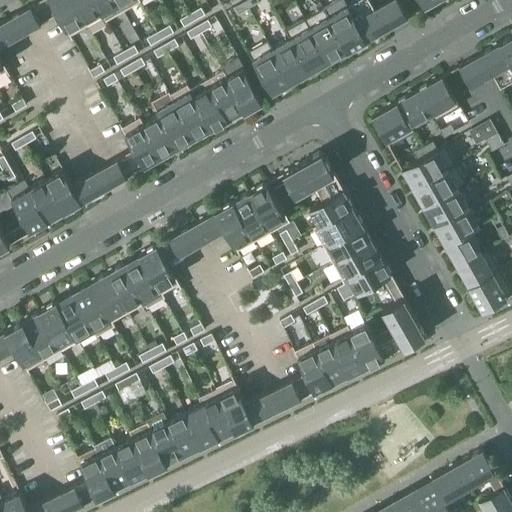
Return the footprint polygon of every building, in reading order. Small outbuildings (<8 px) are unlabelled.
[(57,13),(49,0),(37,0),(24,7),(35,26),(57,13)] [(72,0),(49,0),(57,13),(69,34),(87,25),(72,0)] [(94,0),(72,0),(87,25),(103,16),(105,20),(106,20),(94,0)] [(94,0),(106,20),(123,10),(116,0),(94,0)] [(116,0),(123,10),(139,1),(138,0),(116,0)] [(249,7),(245,0),(235,6),(239,13),(249,7)] [(335,0),(324,7),(323,7),(347,50),(366,39),(347,5),(343,0),(335,0)] [(369,0),(354,0),(347,5),(366,39),(408,16),(398,0),(387,0),(374,8),(369,0)] [(201,6),(190,12),(194,19),(205,13),(201,6)] [(0,45),(35,26),(24,7),(0,21),(0,45)] [(323,7),(304,18),(329,61),(347,50),(323,7)] [(194,19),(190,12),(180,18),(184,25),(194,19)] [(304,18),(285,28),(310,71),(308,67),(326,57),(328,61),(329,61),(304,18)] [(208,19),(197,25),(201,31),(211,26),(208,19)] [(169,24),(158,31),(162,38),(173,31),(169,24)] [(201,31),(197,25),(187,30),(191,37),(201,31)] [(267,38),(267,39),(291,82),(310,71),(285,28),(285,29),(289,37),(272,47),(267,38)] [(162,38),(158,31),(146,37),(150,44),(162,38)] [(511,34),(499,41),(511,63),(511,34)] [(176,36),(165,43),(169,50),(180,43),(176,36)] [(291,82),(267,39),(247,50),(271,93),(291,82)] [(511,79),(511,63),(499,41),(458,64),(470,85),(492,73),(500,87),(511,79)] [(169,50),(165,43),(153,49),(157,56),(169,50)] [(134,44),(123,50),(127,57),(138,51),(134,44)] [(127,57),(123,50),(113,56),(117,63),(127,57)] [(141,56),(130,62),(134,69),(145,63),(141,56)] [(134,69),(130,62),(120,68),(124,75),(134,69)] [(90,69),(94,76),(104,70),(100,63),(90,69)] [(223,69),(222,69),(245,109),(262,99),(243,65),(226,75),(223,69)] [(222,69),(205,79),(228,118),(245,109),(222,69)] [(103,78),(107,85),(117,79),(113,72),(103,78)] [(420,86),(417,88),(435,119),(459,105),(442,74),(426,83),(425,81),(419,85),(420,86)] [(186,84),(211,128),(214,126),(215,128),(220,125),(219,123),(228,118),(205,79),(190,88),(187,83),(186,84)] [(186,84),(170,93),(192,133),(208,124),(210,128),(211,128),(186,84)] [(435,119),(417,88),(405,95),(404,93),(398,97),(399,98),(396,100),(414,131),(415,130),(411,124),(430,113),(434,120),(435,119)] [(172,100),(156,109),(178,147),(178,146),(176,142),(192,133),(170,93),(169,93),(172,100)] [(12,103),(15,110),(26,104),(22,97),(12,103)] [(414,131),(396,100),(371,114),(389,145),(414,131)] [(139,116),(161,156),(178,147),(156,109),(158,114),(143,122),(139,116)] [(121,126),(133,148),(143,166),(161,156),(139,116),(121,126)] [(454,130),(450,123),(440,129),(444,136),(454,130)] [(32,130),(22,136),(26,143),(36,137),(32,130)] [(485,137),(488,144),(500,137),(497,131),(485,137)] [(26,143),(22,136),(11,142),(15,149),(26,143)] [(500,137),(488,144),(491,149),(504,143),(500,137)] [(432,140),(422,146),(426,153),(436,147),(432,140)] [(401,166),(412,186),(455,162),(444,142),(436,147),(426,153),(416,158),(401,166)] [(426,153),(422,146),(412,151),(416,158),(426,153)] [(111,160),(122,178),(143,166),(133,148),(111,160)] [(322,149),(266,181),(271,189),(288,180),(295,193),(313,184),(322,200),(343,188),(322,149)] [(0,164),(2,169),(8,179),(15,175),(9,165),(3,154),(0,156),(0,164)] [(111,160),(72,183),(82,201),(122,178),(111,160)] [(417,185),(427,203),(466,181),(455,162),(412,186),(413,187),(417,185)] [(82,201),(72,183),(71,183),(63,168),(45,178),(64,211),(67,209),(68,211),(73,208),(72,206),(82,201)] [(45,178),(28,187),(47,220),(64,211),(45,178)] [(24,180),(7,189),(11,197),(28,187),(24,180)] [(249,191),(271,230),(272,230),(268,224),(285,214),(271,189),(266,181),(263,183),(262,181),(256,184),(257,186),(249,191)] [(433,223),(434,224),(468,204),(458,186),(466,181),(427,203),(437,221),(433,223)] [(11,197),(30,230),(33,228),(34,230),(40,227),(39,225),(47,220),(28,187),(11,197)] [(313,227),(353,205),(343,188),(322,200),(309,206),(319,223),(313,227)] [(249,191),(232,200),(254,240),(271,230),(249,191)] [(224,205),(214,210),(224,228),(237,250),(254,240),(232,200),(229,202),(228,200),(223,203),(224,205)] [(434,224),(444,243),(479,223),(468,204),(434,224)] [(353,205),(313,227),(322,244),(362,221),(361,219),(362,218),(359,212),(358,213),(353,205)] [(224,228),(214,210),(169,236),(179,254),(224,228)] [(285,214),(268,224),(272,230),(272,231),(289,221),(285,214)] [(322,244),(332,261),(372,238),(362,221),(322,244)] [(444,243),(456,264),(487,246),(487,245),(480,249),(469,229),(479,224),(479,223),(444,243)] [(0,247),(19,236),(14,228),(5,233),(0,224),(0,247)] [(509,235),(503,224),(496,227),(501,238),(509,235)] [(279,232),(285,243),(292,239),(286,228),(279,232)] [(332,261),(341,277),(381,255),(372,238),(332,261)] [(292,239),(285,243),(291,254),(298,250),(292,239)] [(153,245),(152,243),(147,246),(148,248),(139,253),(164,297),(165,297),(162,292),(179,282),(156,243),(153,245)] [(456,264),(468,285),(493,270),(490,266),(497,263),(487,246),(456,264)] [(272,256),(276,263),(286,258),(282,251),(272,256)] [(123,262),(122,262),(147,306),(164,297),(139,253),(138,253),(141,258),(126,266),(123,262)] [(381,255),(341,277),(342,278),(348,275),(357,291),(383,277),(391,272),(389,269),(390,268),(387,263),(386,263),(381,255)] [(122,262),(106,272),(128,311),(144,302),(146,307),(147,306),(122,262)] [(260,263),(249,269),(253,276),(264,271),(260,263)] [(511,291),(498,267),(493,270),(468,285),(482,309),(511,292),(511,291)] [(283,274),(289,285),(296,281),(290,270),(283,274)] [(106,272),(89,281),(114,325),(115,325),(112,320),(128,311),(106,272)] [(391,272),(383,277),(389,288),(397,283),(391,272)] [(341,279),(344,283),(351,295),(357,291),(348,275),(342,278),(341,279)] [(91,286),(75,295),(97,335),(114,325),(89,281),(88,281),(91,286)] [(296,281),(289,285),(295,295),(302,291),(296,281)] [(351,295),(344,283),(337,287),(344,299),(351,295)] [(368,322),(367,322),(384,357),(425,333),(397,283),(389,288),(395,299),(382,307),(391,324),(374,334),(368,322)] [(324,294),(313,300),(317,307),(328,301),(324,294)] [(75,295),(59,304),(78,338),(93,329),(96,335),(97,335),(75,295)] [(46,303),(47,304),(39,309),(61,349),(79,339),(78,338),(59,304),(56,299),(53,301),(52,300),(46,303)] [(317,307),(313,300),(303,306),(307,313),(317,307)] [(39,309),(22,319),(44,359),(61,349),(39,309)] [(347,324),(366,365),(384,357),(367,322),(366,323),(359,309),(350,313),(357,327),(350,330),(347,324)] [(291,313),(280,319),(284,326),(295,320),(291,313)] [(22,319),(4,329),(15,347),(27,368),(44,359),(22,319)] [(190,327),(194,335),(204,329),(200,322),(190,327)] [(347,324),(329,332),(349,374),(352,372),(353,374),(358,371),(358,369),(366,365),(347,324)] [(4,329),(0,331),(0,355),(15,347),(4,329)] [(173,336),(176,343),(187,338),(183,331),(173,336)] [(313,340),(312,341),(332,382),(349,374),(329,332),(328,333),(331,339),(316,347),(313,340)] [(210,333),(200,338),(204,345),(214,340),(210,333)] [(183,347),(187,354),(197,348),(193,341),(183,347)] [(332,382),(312,341),(294,350),(314,391),(317,389),(318,390),(324,388),(323,386),(332,382)] [(162,342),(150,348),(154,355),(166,349),(162,342)] [(154,355),(150,348),(139,354),(142,361),(154,355)] [(170,353),(159,359),(163,366),(174,361),(170,353)] [(163,366),(159,359),(149,365),(153,372),(163,366)] [(126,361),(115,366),(119,374),(130,368),(126,361)] [(119,374),(115,366),(105,372),(108,379),(119,374)] [(136,371),(125,377),(129,384),(140,378),(136,371)] [(94,377),(82,383),(86,391),(98,384),(94,377)] [(129,384),(125,377),(115,382),(119,390),(129,384)] [(245,401),(254,419),(301,397),(292,378),(245,401)] [(234,379),(216,387),(236,428),(254,419),(245,401),(234,379)] [(86,391),(82,383),(71,390),(74,397),(86,391)] [(216,387),(199,396),(218,437),(236,428),(216,387)] [(102,389),(91,395),(95,402),(106,396),(102,389)] [(95,402),(91,395),(81,400),(85,408),(95,402)] [(58,396),(47,402),(51,409),(62,404),(58,396)] [(201,445),(204,444),(205,445),(210,443),(210,441),(218,437),(199,396),(198,396),(201,403),(184,411),(201,445)] [(68,407),(57,412),(61,420),(72,414),(68,407)] [(184,411),(167,419),(184,454),(201,445),(184,411)] [(147,420),(147,421),(167,462),(184,454),(167,419),(151,427),(147,420)] [(147,421),(129,429),(149,470),(167,462),(147,421)] [(135,477),(136,479),(141,476),(140,475),(149,470),(129,429),(129,430),(132,436),(115,444),(132,479),(135,477)] [(96,446),(95,446),(115,487),(132,479),(115,444),(99,452),(96,446)] [(77,455),(87,477),(97,496),(115,487),(95,446),(77,455)] [(482,447),(432,475),(444,496),(494,467),(482,447)] [(434,482),(415,493),(426,511),(452,511),(448,503),(444,496),(432,475),(431,476),(434,482)] [(97,496),(87,477),(68,486),(77,505),(97,496)] [(478,498),(485,511),(509,511),(511,511),(511,499),(509,494),(510,493),(507,487),(506,488),(503,484),(478,498)] [(68,486),(28,506),(31,511),(62,511),(77,505),(68,486)] [(20,490),(2,499),(8,511),(31,511),(28,506),(27,506),(20,490)] [(426,511),(415,493),(396,504),(399,511),(426,511)] [(8,511),(2,499),(0,499),(0,511),(8,511)] [(448,503),(452,511),(455,511),(460,509),(455,499),(448,503)]
